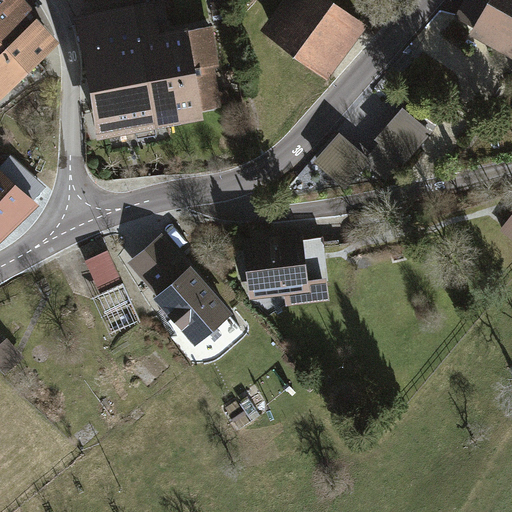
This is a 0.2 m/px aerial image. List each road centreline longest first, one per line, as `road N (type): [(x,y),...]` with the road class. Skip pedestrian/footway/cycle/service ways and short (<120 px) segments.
road 1 (tertiary): [(428,0),(286,158),(211,187),(76,214)]
road 2 (residential): [(48,0),(72,62),(76,214)]
